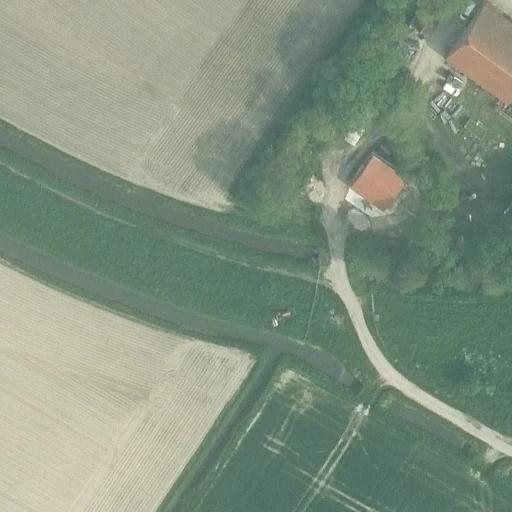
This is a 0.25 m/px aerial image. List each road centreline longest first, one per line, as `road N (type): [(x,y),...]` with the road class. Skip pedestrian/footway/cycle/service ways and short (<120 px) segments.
road 1 (track): [(344,288),(143,231),(0,163)]
road 2 (unclassified): [(511,451),(377,372),(344,288)]
